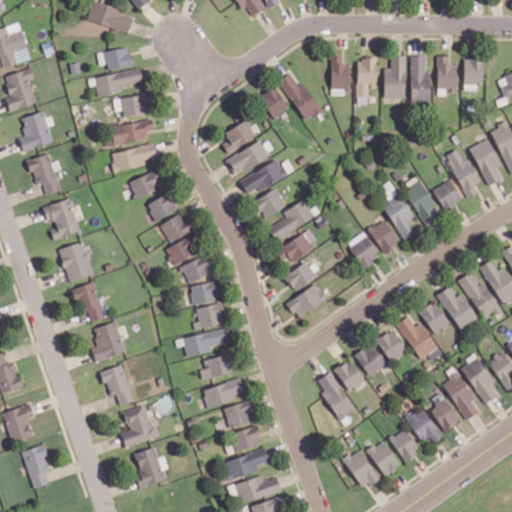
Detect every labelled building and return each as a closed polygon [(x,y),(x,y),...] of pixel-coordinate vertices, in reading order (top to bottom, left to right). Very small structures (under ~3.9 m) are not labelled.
[(92,0),(86,19),(126,32),(131,18),(119,14),(121,8),(98,0),(92,0)] [(148,0),(131,0),(138,8),(148,0)] [(235,0),(248,18),(264,8),(258,0),(235,0)] [(0,61),(1,66),(29,58),(19,21),(0,26),(0,61)] [(99,64),(106,63),(107,68),(131,65),(128,45),(97,49),(99,64)] [(410,102),(429,102),(429,70),(424,70),(424,53),(411,53),(410,102)] [(455,61),(448,61),(448,53),(436,54),(437,89),(456,89),(455,61)] [(331,89),(349,88),(349,61),(341,61),(341,55),(330,55),(331,89)] [(383,97),(405,97),(404,55),(391,55),(391,66),(383,66),(383,97)] [(375,87),(376,57),(357,56),(356,96),(368,96),(368,86),(375,87)] [(476,89),(476,82),(482,82),(481,57),(463,58),(463,89),(476,89)] [(35,102),(29,80),(33,78),(29,65),(3,73),(9,95),(4,96),(9,110),(35,102)] [(121,92),(120,84),(141,82),(139,69),(94,74),(96,95),(121,92)] [(511,70),(496,77),(503,96),(511,92),(511,70)] [(303,120),(320,110),(303,81),(297,85),(289,72),(279,78),(303,120)] [(288,108),(275,86),(259,96),(272,117),(288,108)] [(146,92),(120,93),(121,114),(147,112),(146,92)] [(18,137),(22,150),(53,140),(42,109),(20,116),(26,135),(18,137)] [(146,137),(145,130),(153,129),(150,116),(109,124),(113,144),(146,137)] [(490,129),(508,173),(511,171),(511,134),(505,118),(495,122),(497,127),(490,129)] [(224,131),(228,139),(221,143),(227,152),(255,135),(245,119),(224,131)] [(468,146),(487,184),(500,178),(494,166),(499,164),(487,138),(468,146)] [(269,157),(262,141),(226,156),(233,172),(269,157)] [(110,149),(113,170),(144,165),(143,159),(155,156),(152,142),(110,149)] [(473,184),(478,182),(459,146),(443,155),(466,197),(477,192),(473,184)] [(26,158),(36,184),(41,182),(45,194),(60,188),(47,151),(26,158)] [(239,179),(247,194),(286,174),(278,158),(239,179)] [(136,200),(162,183),(153,168),(126,185),(136,200)] [(444,210),(462,200),(450,178),(432,187),(444,210)] [(438,216),(421,181),(405,188),(422,224),(438,216)] [(285,207),(276,188),(254,198),(262,217),(285,207)] [(176,207),(165,191),(145,204),(156,221),(176,207)] [(418,231),(410,219),(414,217),(399,194),(382,205),(404,239),(418,231)] [(53,239),(80,229),(67,196),(42,206),(48,224),(53,239)] [(282,210),(286,216),(267,227),(274,239),(314,216),(304,198),(282,210)] [(159,222),(169,241),(192,230),(182,211),(159,222)] [(368,228),(384,253),(400,242),(384,218),(368,228)] [(318,245),(308,229),(275,249),(281,259),(288,255),(292,261),(318,245)] [(346,242),(362,267),(380,256),(363,231),(346,242)] [(173,265),(194,254),(186,237),(164,248),(173,265)] [(58,247),(68,280),(92,273),(83,240),(58,247)] [(511,249),(510,246),(503,249),(511,270),(511,249)] [(187,282),(214,272),(207,254),(180,265),(187,282)] [(478,267),(502,301),(511,294),(511,279),(503,266),(498,269),(490,259),(478,267)] [(317,275),(305,260),(284,276),(296,291),(317,275)] [(459,278),(482,319),(500,310),(484,281),(479,284),(472,271),(459,278)] [(71,288),(80,313),(87,310),(91,322),(105,317),(92,280),(71,288)] [(192,302),(218,298),(216,280),(190,284),(192,302)] [(316,282),(287,302),(297,317),(326,297),(316,282)] [(456,295),(448,285),(436,294),(460,329),(478,317),(460,292),(456,295)] [(418,311),(435,333),(450,321),(432,299),(418,311)] [(194,328),(226,322),(222,301),(195,306),(198,320),(193,321),(194,328)] [(395,324),(420,358),(437,346),(419,322),(414,326),(407,316),(395,324)] [(91,347),(94,360),(125,352),(116,320),(92,326),(97,345),(91,347)] [(211,350),(210,345),(230,340),(227,326),(182,335),(186,356),(211,350)] [(405,350),(391,329),(375,339),(390,361),(405,350)] [(386,363),(371,342),(354,355),(369,375),(386,363)] [(511,386),(511,380),(508,373),(511,370),(511,365),(504,350),(488,359),(505,390),(511,386)] [(21,386),(12,360),(6,363),(2,351),(0,351),(0,388),(2,393),(21,386)] [(233,371),(229,352),(204,357),(206,367),(200,368),(201,378),(233,371)] [(483,403),(499,393),(477,356),(460,366),(483,403)] [(348,390),(364,380),(350,358),(333,368),(348,390)] [(99,370),(103,383),(109,381),(116,405),(133,400),(121,363),(99,370)] [(336,418),(352,410),(332,370),(316,378),(336,418)] [(478,411),(471,400),(473,399),(457,371),(441,380),(464,419),(478,411)] [(245,393),(239,376),(201,389),(208,406),(245,393)] [(429,409),(443,430),(459,420),(440,391),(431,398),(436,405),(429,409)] [(252,421),(249,401),(224,405),(228,425),(252,421)] [(26,419),(34,417),(29,402),(1,412),(12,442),(32,435),(26,419)] [(156,436),(146,403),(124,410),(130,429),(120,432),(125,446),(156,436)] [(428,435),(434,442),(442,436),(419,407),(405,419),(422,440),(428,435)] [(235,449),(260,443),(256,424),(231,430),(235,449)] [(383,475),(402,463),(419,452),(404,427),(367,449),(383,475)] [(50,468),(42,443),(21,450),(33,487),(48,483),(44,471),(50,468)] [(139,487),(167,478),(163,468),(167,467),(163,455),(158,457),(154,445),(134,452),(140,470),(134,472),(139,487)] [(227,478),(259,470),(258,464),(268,461),(265,448),(222,460),(227,478)] [(343,457),(360,488),(377,478),(359,448),(343,457)] [(276,476),(264,480),(261,473),(233,483),(240,503),(280,489),(276,476)] [(248,503),(250,511),(283,511),(280,496),(248,503)]
